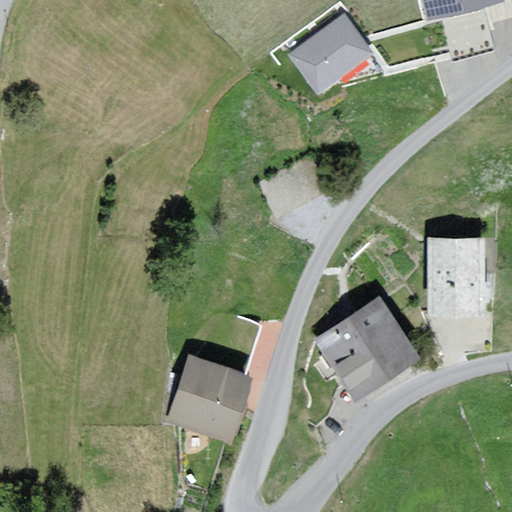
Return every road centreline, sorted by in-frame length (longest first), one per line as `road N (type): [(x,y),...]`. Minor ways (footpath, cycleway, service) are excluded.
road 1 (residential): [(241,511),(297,315),(329,240),(423,134),(511,72)]
road 2 (residential): [(511,361),(413,391),(345,449),(293,511)]
